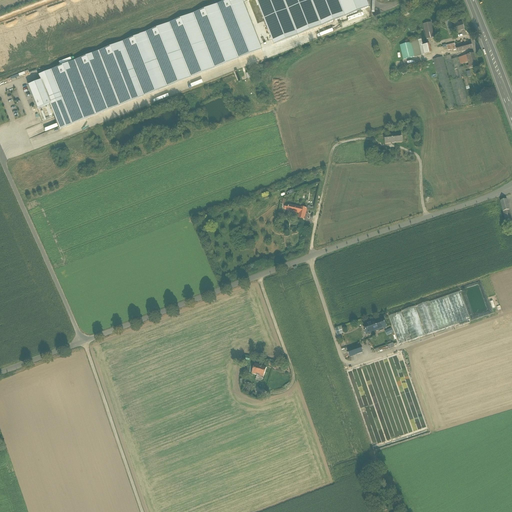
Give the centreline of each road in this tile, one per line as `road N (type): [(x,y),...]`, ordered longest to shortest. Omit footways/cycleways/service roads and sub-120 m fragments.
road 1 (unclassified): [(511,186),(81,341)]
road 2 (unclassified): [(81,341),(0,156)]
road 3 (track): [(142,511),(81,341)]
